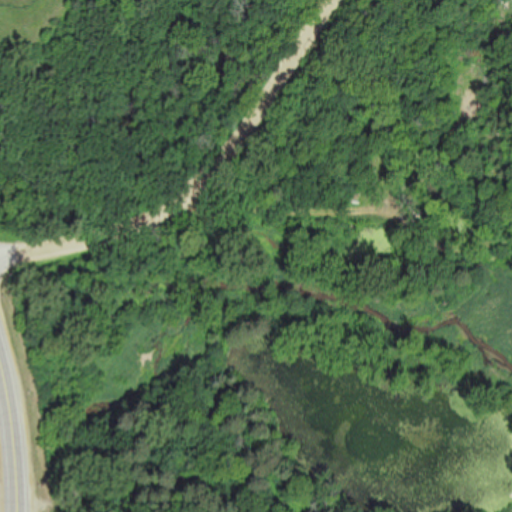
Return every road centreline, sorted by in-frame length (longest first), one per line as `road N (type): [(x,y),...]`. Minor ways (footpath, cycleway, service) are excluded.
road 1 (residential): [(0,251),(70,257),(148,234),(204,203),(351,0)]
road 2 (residential): [(204,203),(511,235)]
road 3 (tertiary): [(21,511),(21,407),(0,317)]
